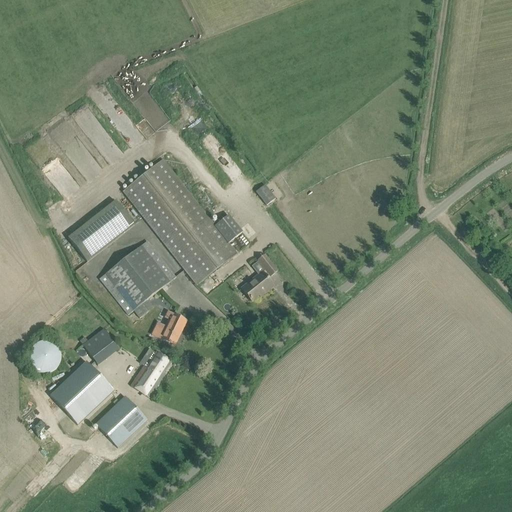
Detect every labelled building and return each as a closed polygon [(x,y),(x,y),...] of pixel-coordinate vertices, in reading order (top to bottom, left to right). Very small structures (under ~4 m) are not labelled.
[(228,216),(214,227),(161,162),(122,193),(197,286),(236,255),(228,245),(242,233),(228,216)] [(266,205),(276,199),(266,184),(256,190),(266,205)] [(134,226),(115,201),(68,238),(87,263),(134,226)] [(141,247),(99,280),(123,309),(128,316),(134,311),(138,308),(170,283),(141,247)] [(252,267),(259,276),(241,290),(251,302),(262,293),(263,294),(273,287),(267,279),(277,272),(264,256),(258,261),(258,262),(252,267)] [(151,335),(158,339),(174,347),(186,322),(168,313),(165,318),(170,321),(167,328),(157,323),(151,335)] [(103,330),(82,346),(98,367),(119,350),(103,330)] [(54,375),(62,348),(39,341),(31,368),(54,375)] [(143,367),(130,387),(148,399),(165,374),(164,373),(171,363),(157,353),(146,369),(143,367)] [(86,363),(49,397),(77,426),(113,392),(86,363)] [(147,421),(140,414),(124,397),(95,425),(117,449),(147,421)] [(50,450),(55,444),(46,434),(40,439),(50,450)]
